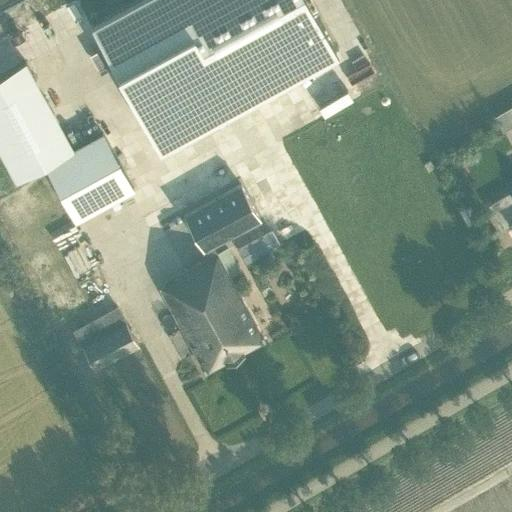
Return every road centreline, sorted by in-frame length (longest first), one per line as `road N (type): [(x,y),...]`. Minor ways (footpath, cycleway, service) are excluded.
road 1 (unclassified): [(511,298),(148,511)]
road 2 (unclassified): [(285,511),(511,381)]
